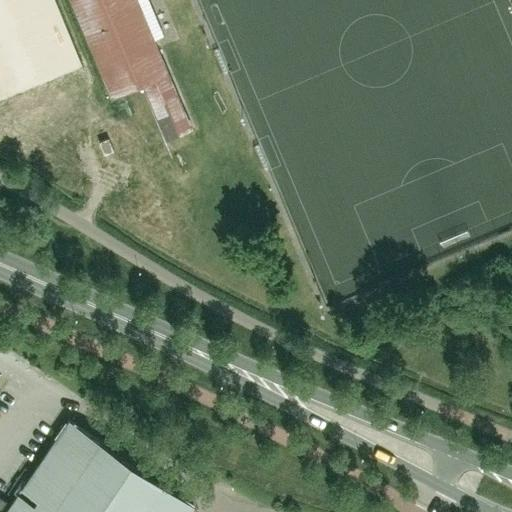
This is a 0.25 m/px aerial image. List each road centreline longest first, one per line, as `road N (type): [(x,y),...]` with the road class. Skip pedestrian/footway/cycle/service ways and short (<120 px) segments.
road 1 (secondary): [(454,454),(170,338)]
road 2 (secondary): [(170,338),(439,484)]
road 3 (secondary): [(170,338),(0,264)]
